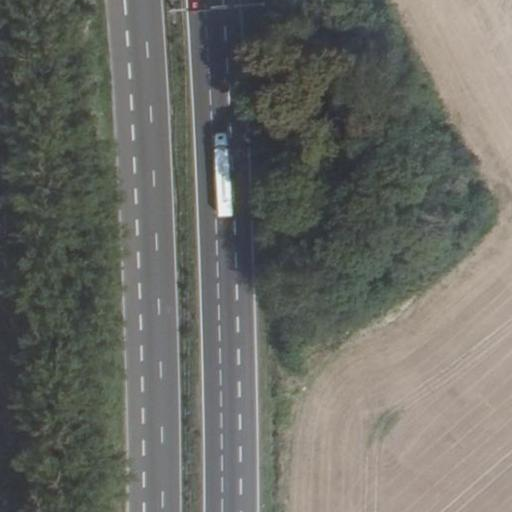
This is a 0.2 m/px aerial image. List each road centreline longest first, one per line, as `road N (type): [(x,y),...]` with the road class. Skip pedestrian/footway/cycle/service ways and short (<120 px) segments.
road 1 (trunk): [(229,511),(199,0)]
road 2 (trunk): [(137,0),(167,511)]
